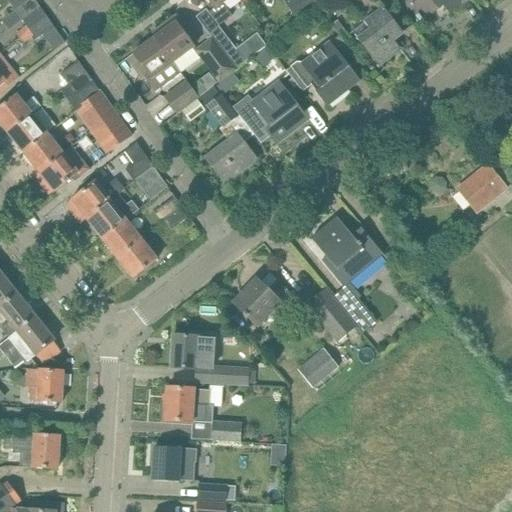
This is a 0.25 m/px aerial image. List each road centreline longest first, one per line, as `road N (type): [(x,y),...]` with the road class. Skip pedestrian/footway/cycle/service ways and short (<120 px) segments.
road 1 (residential): [(234,242),(511,29)]
road 2 (residential): [(234,242),(72,21)]
road 3 (residential): [(100,511),(108,335)]
road 4 (residential): [(108,335),(0,205)]
road 5 (residential): [(108,335),(234,242)]
